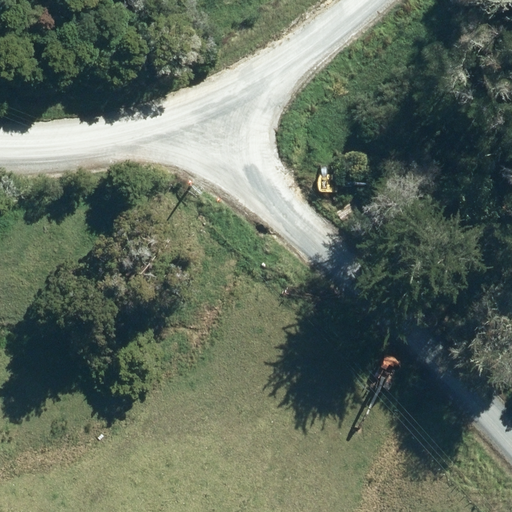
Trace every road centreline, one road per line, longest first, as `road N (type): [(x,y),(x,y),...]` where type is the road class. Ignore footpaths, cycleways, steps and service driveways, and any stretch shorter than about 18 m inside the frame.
road 1 (unclassified): [(511,451),(411,339),(198,150)]
road 2 (unclassified): [(368,0),(198,150)]
road 3 (unclassified): [(198,150),(0,146)]
